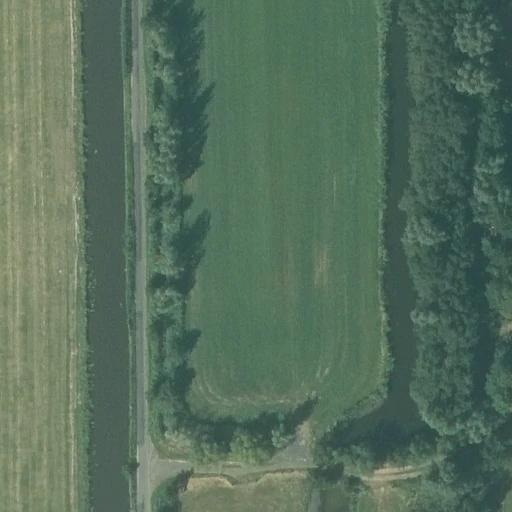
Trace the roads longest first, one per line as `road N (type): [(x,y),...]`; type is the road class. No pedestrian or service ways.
road 1 (unclassified): [(144,511),(138,0)]
road 2 (track): [(511,408),(452,461),(386,477),(291,460),(143,467)]
